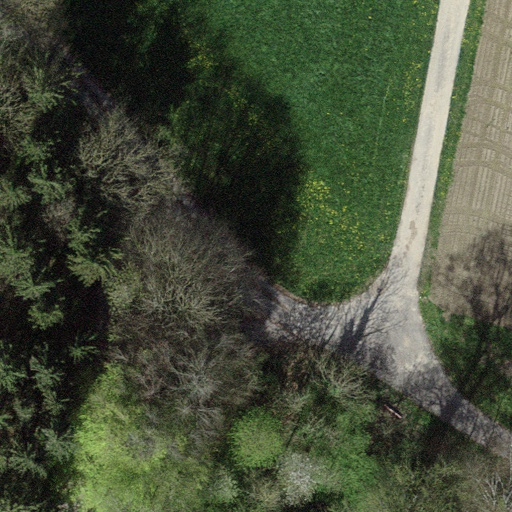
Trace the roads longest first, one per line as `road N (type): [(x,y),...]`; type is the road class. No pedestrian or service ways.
road 1 (track): [(511,432),(313,336),(72,58),(0,10)]
road 2 (track): [(464,0),(395,376)]
road 3 (track): [(87,511),(147,145)]
road 4 (track): [(105,401),(313,336)]
